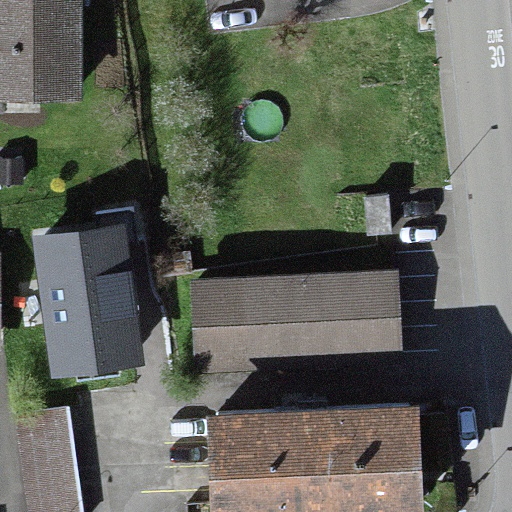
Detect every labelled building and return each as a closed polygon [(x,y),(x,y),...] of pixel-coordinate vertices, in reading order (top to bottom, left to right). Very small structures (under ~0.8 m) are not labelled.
[(78,0),(0,0),(0,87),(78,87),(78,0)] [(121,230),(40,240),(57,373),(138,362),(121,230)] [(396,273),(195,277),(196,351),(398,346),(396,273)] [(209,398),(213,510),(414,502),(409,390),(209,398)] [(68,511),(60,408),(17,411),(25,511),(68,511)]
